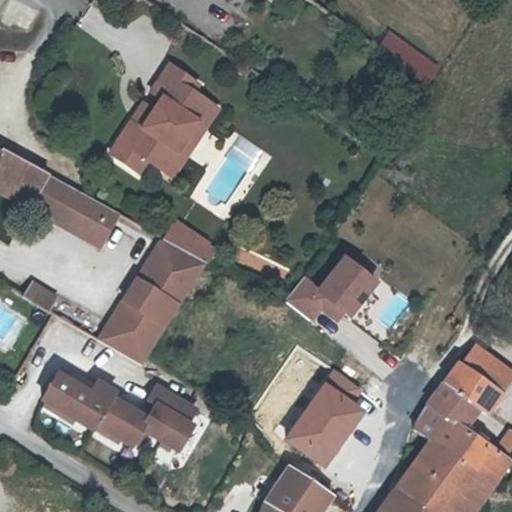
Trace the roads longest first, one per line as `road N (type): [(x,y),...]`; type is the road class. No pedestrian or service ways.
road 1 (unknown): [(0,261),(67,289),(93,310),(15,431)]
road 2 (residential): [(140,511),(0,421)]
